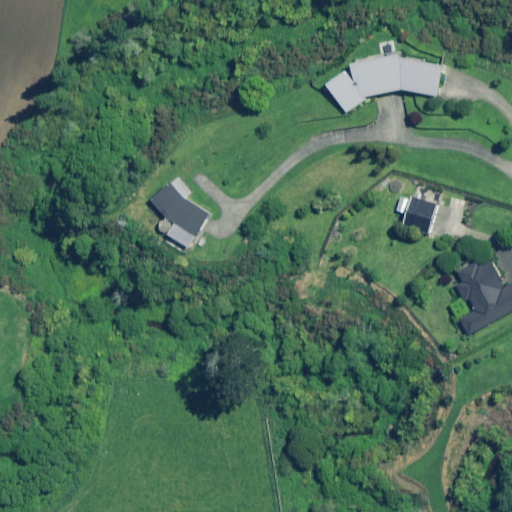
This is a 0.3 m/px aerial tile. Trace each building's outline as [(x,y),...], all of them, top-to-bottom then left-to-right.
[(406,62),(404,70),(401,57),(354,68),(358,86),(349,75),(330,87),(349,114),(366,101),(365,99),(403,90),(439,97),(444,70),(406,62)] [(174,186),(155,202),(170,219),(178,225),(171,237),(192,250),(213,218),(188,202),(174,186)] [(405,215),(409,201),(401,198),(397,212),(405,215)] [(438,207),(414,200),(405,229),(429,236),(438,207)] [(461,320),(471,337),(511,313),(511,286),(507,289),(492,262),(481,268),(478,264),(460,274),(465,284),(459,288),(468,303),(473,301),(478,311),(461,320)]
